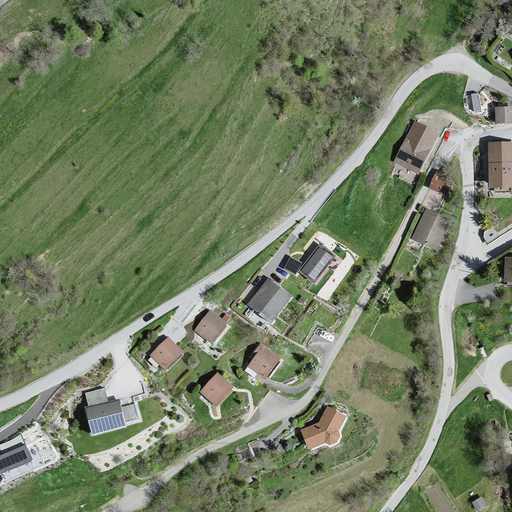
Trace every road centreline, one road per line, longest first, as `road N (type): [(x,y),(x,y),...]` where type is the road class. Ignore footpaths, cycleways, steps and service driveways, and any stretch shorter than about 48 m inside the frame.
road 1 (tertiary): [(0,406),(270,238),(334,181),(422,73),(456,65),(511,90)]
road 2 (residential): [(110,511),(189,461),(308,403),(443,155),(470,144)]
road 3 (tertiary): [(470,144),(468,219),(445,306),(443,408)]
